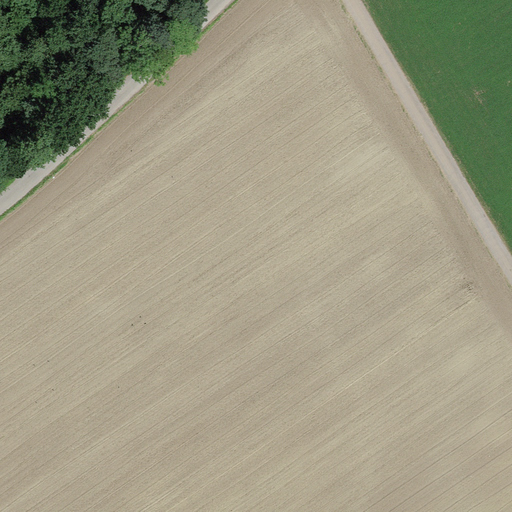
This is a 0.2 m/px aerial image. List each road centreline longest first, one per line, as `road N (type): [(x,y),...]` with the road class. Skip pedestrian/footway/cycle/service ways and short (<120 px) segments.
road 1 (track): [(511,270),(343,0)]
road 2 (track): [(0,202),(216,0)]
